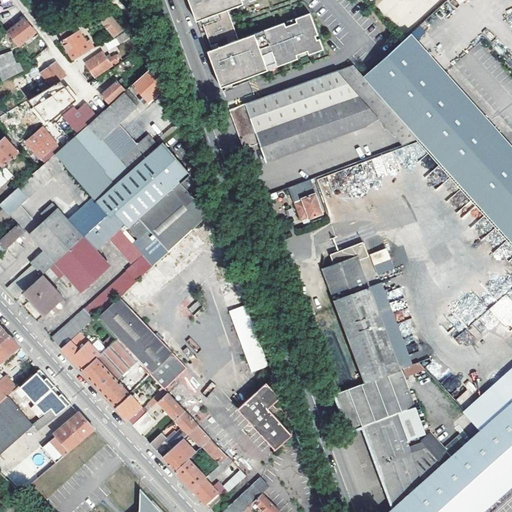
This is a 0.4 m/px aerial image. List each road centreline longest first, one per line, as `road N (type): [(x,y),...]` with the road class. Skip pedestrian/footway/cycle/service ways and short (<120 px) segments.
road 1 (secondary): [(165,0),(352,511)]
road 2 (residential): [(0,301),(192,511)]
road 3 (unknown): [(262,265),(356,230),(386,232),(400,244),(440,334)]
road 4 (unknown): [(203,103),(328,56),(341,25),(328,0)]
road 5 (unknown): [(229,175),(360,136)]
road 6 (unknown): [(511,104),(456,48),(481,15)]
